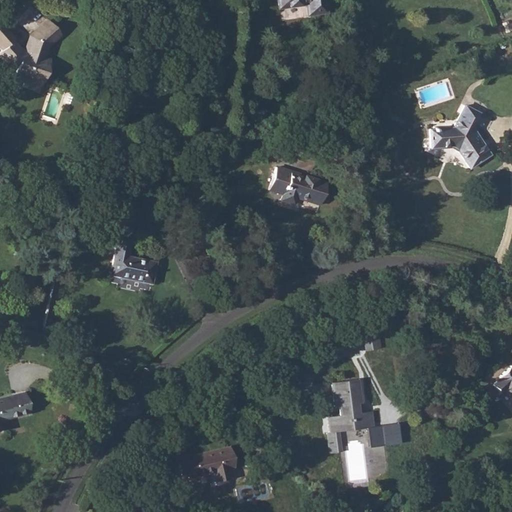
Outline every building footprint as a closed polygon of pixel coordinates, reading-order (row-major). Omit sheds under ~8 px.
[(275,0),(277,7),(303,4),(305,14),(324,12),(322,0),(275,0)] [(0,61),(3,59),(9,65),(14,67),(13,70),(12,76),(33,83),(42,57),(45,48),(59,35),(46,20),(29,35),(24,49),(23,53),(17,51),(9,41),(12,39),(0,25),(0,61)] [(429,129),(428,129),(430,148),(451,146),(457,150),(468,167),(488,154),(471,126),(477,113),(463,106),(452,127),(449,132),(438,132),(438,128),(429,129)] [(274,166),(268,189),(282,193),(280,199),(292,203),(294,197),(318,204),(325,183),(274,166)] [(116,237),(109,273),(144,281),(150,282),(154,261),(126,255),(129,240),(117,237),(116,237)] [(376,326),(360,329),(365,350),(381,347),(376,326)] [(496,380),(491,385),(499,393),(503,389),(511,398),(511,368),(510,366),(495,379),(496,380)] [(340,415),(331,416),(332,431),(372,427),(370,411),(357,413),(353,413),(353,409),(357,409),(356,403),(361,403),(358,379),(331,382),(334,405),(339,405),(343,405),(344,415),(340,415)] [(23,392),(0,397),(0,419),(28,412),(23,392)] [(175,457),(178,470),(181,470),(183,477),(188,476),(188,477),(212,472),(214,481),(228,478),(225,469),(233,467),(228,446),(193,455),(192,453),(175,457)] [(375,511),(383,504),(374,495),(363,506),(369,511),(375,511)]
